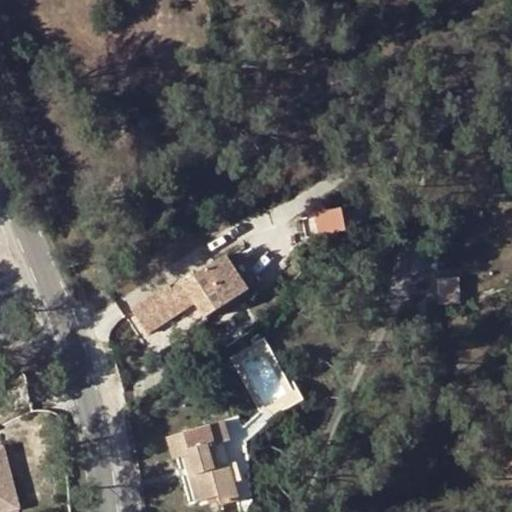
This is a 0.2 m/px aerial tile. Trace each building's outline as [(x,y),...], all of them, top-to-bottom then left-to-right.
[(339,212),(310,213),(311,233),(339,233),(339,212)] [(170,287),(132,310),(147,334),(171,320),(184,312),(195,304),(205,320),(249,292),(227,257),(171,291),(170,287)] [(171,320),(147,334),(150,341),(174,325),(171,320)] [(167,439),(174,461),(182,458),(188,456),(203,502),(218,498),(221,507),(239,502),(229,467),(221,469),(214,446),(228,442),(223,423),(167,439)] [(1,446),(0,446),(0,511),(7,510),(3,498),(16,494),(1,446)] [(195,505),(203,502),(188,456),(182,458),(195,505)] [(20,506),(16,494),(3,498),(7,510),(20,506)]
